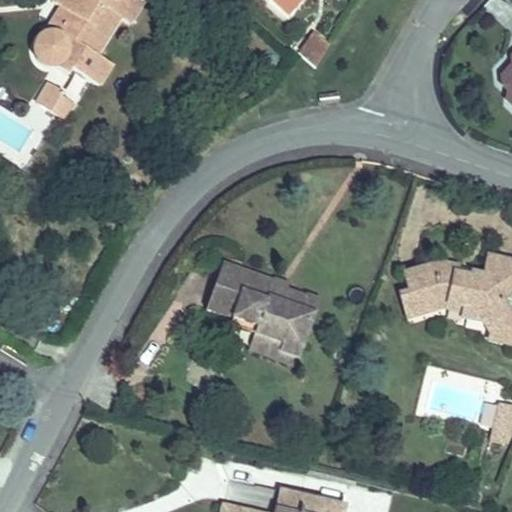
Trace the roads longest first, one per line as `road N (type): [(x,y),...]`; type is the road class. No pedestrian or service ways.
road 1 (tertiary): [(66,390),(152,236),(223,163),(319,129),(388,137)]
road 2 (residential): [(388,137),(419,44),(445,0)]
road 3 (tertiary): [(13,511),(66,390)]
road 4 (tertiary): [(388,137),(511,177)]
